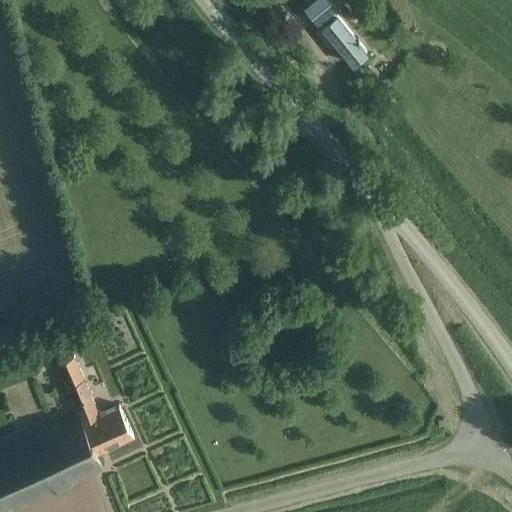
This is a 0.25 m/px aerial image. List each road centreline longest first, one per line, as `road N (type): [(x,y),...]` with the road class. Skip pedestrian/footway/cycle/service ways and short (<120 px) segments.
road 1 (tertiary): [(370,196),(475,408),(484,454)]
road 2 (tertiary): [(370,196),(203,0)]
road 3 (unclassified): [(260,511),(484,454)]
road 4 (tertiary): [(511,372),(370,196)]
